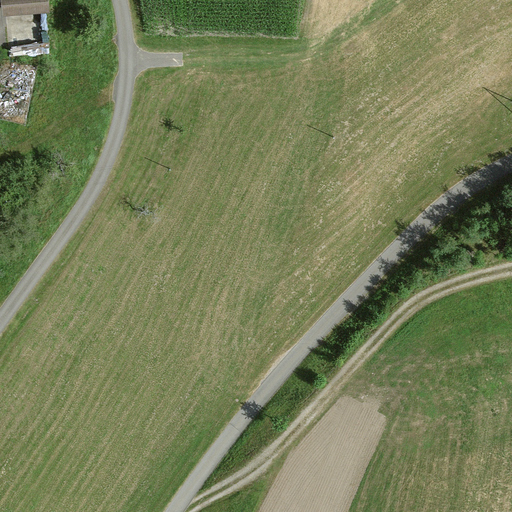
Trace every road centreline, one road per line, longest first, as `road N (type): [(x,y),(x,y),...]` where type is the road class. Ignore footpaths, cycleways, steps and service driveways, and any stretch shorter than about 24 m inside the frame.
road 1 (track): [(173,511),(335,312),(422,226),(511,166)]
road 2 (track): [(177,506),(199,501),(268,456),(417,300),(511,267)]
road 3 (track): [(120,0),(127,71),(108,157),(0,325)]
